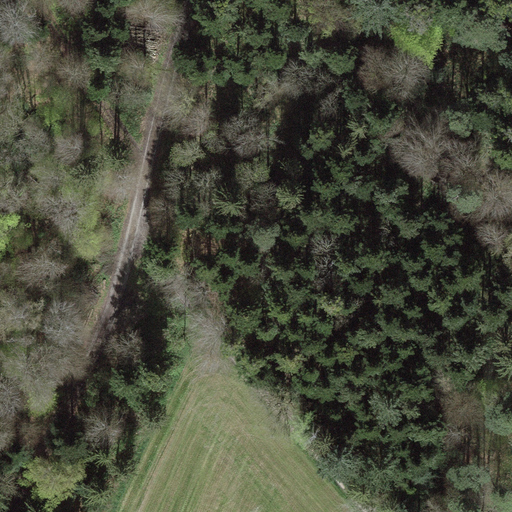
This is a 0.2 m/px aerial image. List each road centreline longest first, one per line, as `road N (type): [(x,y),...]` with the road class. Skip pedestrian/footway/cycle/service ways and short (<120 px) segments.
road 1 (track): [(4,511),(102,315),(136,221),(189,0)]
road 2 (track): [(39,0),(110,124),(136,221)]
